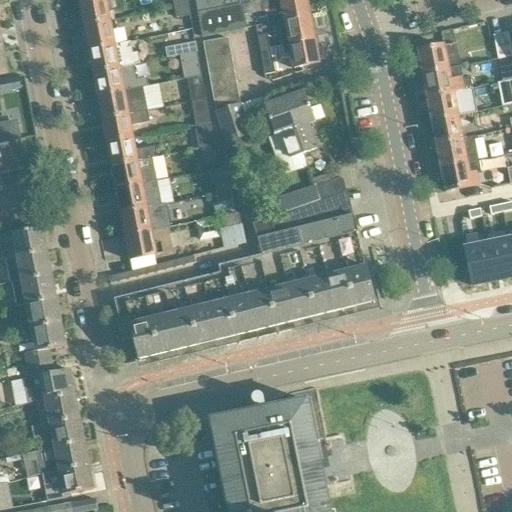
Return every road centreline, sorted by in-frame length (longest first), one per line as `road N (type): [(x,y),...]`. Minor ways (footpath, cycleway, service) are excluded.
road 1 (tertiary): [(434,342),(377,53),(364,23)]
road 2 (tertiary): [(136,422),(167,400),(434,342)]
road 3 (residential): [(136,422),(103,373),(64,181)]
road 4 (residential): [(64,181),(28,0)]
